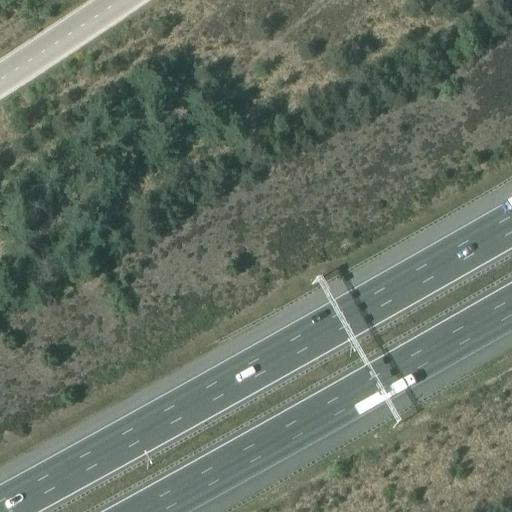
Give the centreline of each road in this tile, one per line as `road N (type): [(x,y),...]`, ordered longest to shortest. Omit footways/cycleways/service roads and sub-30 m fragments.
road 1 (motorway): [(511,223),(0,509)]
road 2 (motorway): [(145,511),(511,306)]
